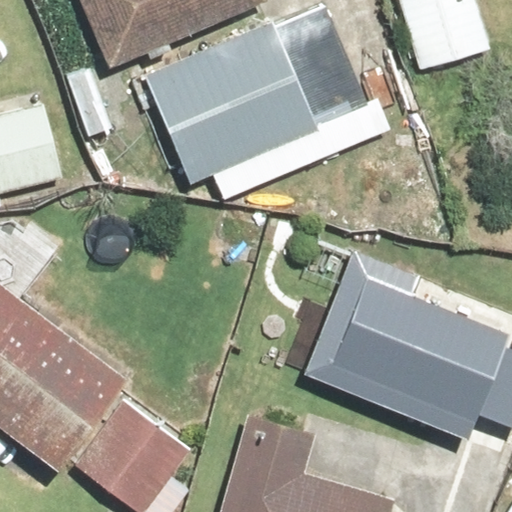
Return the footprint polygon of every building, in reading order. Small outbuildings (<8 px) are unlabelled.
[(69,0),(98,72),(261,6),(258,0),(69,0)] [(483,0),(411,0),(427,70),(496,54),(483,0)] [(263,26),(134,79),(179,189),(308,135),(263,26)] [(51,101),(0,114),(0,193),(71,176),(51,101)] [(511,355),(355,285),(311,384),(478,459),(511,383),(511,355)] [(0,300),(0,442),(48,477),(116,386),(0,300)] [(235,414),(205,511),(376,511),(379,503),(296,479),(308,436),(235,414)]
